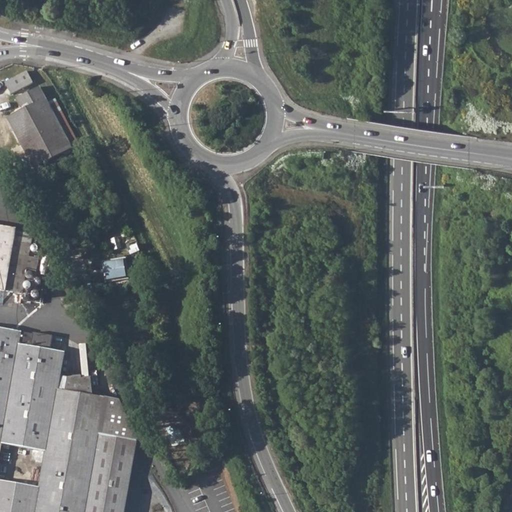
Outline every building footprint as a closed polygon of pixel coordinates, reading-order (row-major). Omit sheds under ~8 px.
[(28,70),(6,81),(12,93),(34,82),(28,70)] [(9,116),(34,167),(73,147),(51,104),(41,86),(18,98),(23,109),(9,116)] [(0,224),(0,288),(23,292),(27,268),(37,270),(39,257),(30,255),(32,242),(17,240),(19,228),(0,224)] [(126,259),(104,262),(107,281),(129,278),(126,259)] [(42,276),(38,301),(43,302),(48,277),(42,276)] [(0,511),(125,511),(138,439),(108,434),(112,412),(105,411),(106,406),(108,396),(89,392),(67,388),(60,387),(67,350),(33,344),(35,331),(0,325),(0,511)] [(206,459),(205,471),(218,472),(219,459),(206,459)]
